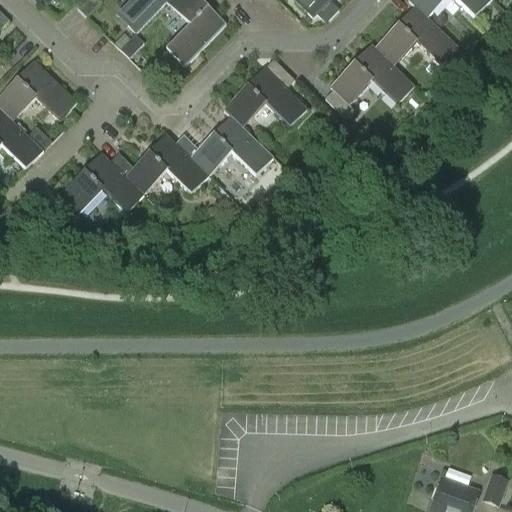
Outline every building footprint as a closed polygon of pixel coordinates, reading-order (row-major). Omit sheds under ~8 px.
[(43,0),(40,4),(45,9),(53,0),(43,0)] [(87,21),(102,5),(96,0),(88,0),(77,11),(87,21)] [(166,5),(170,0),(135,0),(118,19),(136,37),(166,5)] [(170,0),(166,5),(189,28),(166,52),(185,70),(226,28),(197,0),(170,0)] [(297,0),(293,4),(312,23),(334,0),(297,0)] [(450,0),(472,21),(490,3),(487,0),(412,0),(408,5),(416,12),(416,11),(426,21),(446,0),(450,0)] [(416,12),(376,53),(375,53),(393,70),(415,46),(440,70),(457,51),(426,21),(416,11),(416,12)] [(501,13),(494,21),(502,29),(510,21),(501,13)] [(0,32),(8,24),(2,18),(0,19),(0,32)] [(135,38),(120,53),(129,61),(144,46),(135,38)] [(414,90),(393,70),(375,53),(376,53),(371,48),(330,91),(333,94),(325,102),(346,124),(355,115),(349,109),(372,85),(396,109),(414,90)] [(273,63),(264,72),(222,114),(229,120),(230,120),(242,133),(265,109),(288,132),(306,113),(285,93),(294,84),(273,63)] [(0,101),(0,114),(12,126),(34,103),(58,126),(76,107),(34,66),(0,101)] [(12,126),(0,114),(0,151),(1,151),(25,174),(43,156),(27,141),(12,126)] [(242,133),(230,120),(229,120),(198,152),(183,138),(175,147),(190,161),(189,163),(208,180),(231,156),(256,180),(273,162),(242,133)] [(166,139),(134,171),(118,157),(109,166),(125,181),(125,182),(142,198),(165,175),(190,199),(208,180),(189,163),(190,161),(175,147),(166,139)] [(125,181),(109,166),(100,157),(60,199),(63,202),(55,211),(71,226),(78,217),(101,194),(125,217),(142,198),(125,182),(125,181)] [(493,479),(483,504),(497,509),(506,484),(493,479)] [(442,482),(431,511),(472,511),(478,495),(442,482)]
